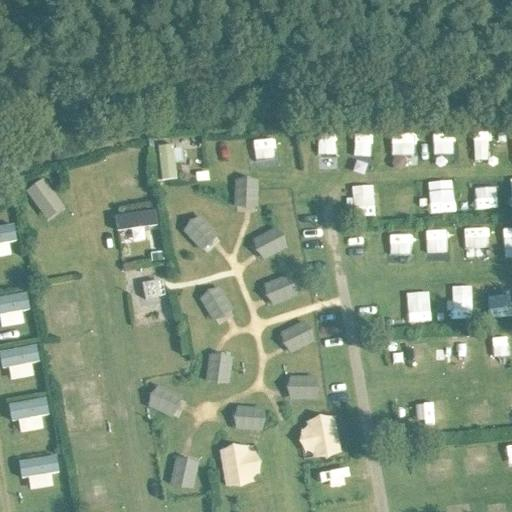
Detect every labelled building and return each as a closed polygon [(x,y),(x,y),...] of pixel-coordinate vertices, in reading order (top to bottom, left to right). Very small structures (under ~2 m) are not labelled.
[(451,155),(451,136),(434,136),(434,155),(451,155)] [(176,180),(175,145),(159,145),(159,180),(176,180)] [(32,228),(73,222),(71,206),(30,213),(32,228)] [(120,233),(157,222),(153,207),(115,219),(120,233)] [(0,257),(17,254),(11,225),(0,226),(0,257)] [(511,227),(502,228),(504,246),(511,245),(511,227)] [(470,228),(471,249),(492,249),(491,228),(470,228)] [(78,252),(40,261),(45,278),(82,269),(78,252)] [(161,268),(124,271),(126,287),(162,284),(161,268)] [(225,306),(224,289),(187,290),(188,307),(225,306)] [(0,327),(29,325),(25,294),(0,296),(0,327)] [(411,323),(433,321),(432,300),(410,301),(411,323)] [(462,320),(462,300),(439,300),(439,320),(462,320)] [(52,331),(75,326),(70,303),(47,308),(52,331)] [(170,322),(134,326),(137,354),(173,351),(170,322)] [(37,345),(0,351),(0,356),(2,369),(9,368),(11,380),(34,376),(32,363),(40,362),(37,345)] [(187,395),(184,374),(145,378),(146,392),(162,391),(163,398),(187,395)] [(62,390),(65,425),(81,424),(78,389),(62,390)] [(47,399),(8,404),(10,421),(18,420),(19,433),(43,430),(41,416),(49,415),(47,399)] [(301,417),(303,459),(339,457),(337,416),(301,417)] [(221,448),(222,487),(259,485),(257,447),(221,448)] [(24,491),(53,487),(52,475),(60,474),(57,456),(19,461),(24,491)] [(319,472),(321,490),(341,488),(338,470),(319,472)] [(80,486),(101,485),(100,472),(79,473),(80,486)] [(86,511),(120,506),(118,491),(83,497),(86,511)] [(206,511),(205,501),(190,504),(191,511),(206,511)]
